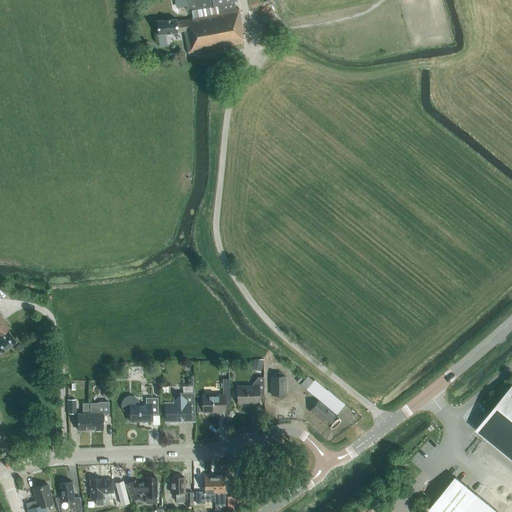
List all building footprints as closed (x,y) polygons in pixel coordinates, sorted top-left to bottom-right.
[(236,9),(234,1),(238,1),(237,0),(184,0),(187,11),(216,5),(218,12),(191,18),(191,19),(176,21),(176,19),(156,21),(157,34),(177,32),(184,31),(188,53),(244,43),(242,34),(243,33),(239,8),(236,9)] [(260,25),(266,24),(264,13),(258,14),(260,25)] [(0,351),(1,353),(16,342),(7,330),(10,329),(0,315),(0,351)] [(251,370),(261,372),(263,359),(253,359),(251,370)] [(285,371),(272,371),(272,394),(286,394),(285,371)] [(238,403),(258,403),(258,395),(264,395),(263,377),(257,377),(251,385),(238,386),(238,403)] [(223,394),(203,394),(203,396),(204,412),(224,412),(224,411),(230,411),(229,378),(222,379),(223,394)] [(337,415),(345,404),(314,381),(313,381),(306,390),(319,400),(310,411),(327,425),(336,414),(337,415)] [(511,458),(511,385),(476,430),(511,458)] [(169,421),(189,421),(189,414),(195,414),(194,393),(180,394),(178,395),(176,397),(174,401),(174,403),(169,403),(169,421)] [(138,404),(137,401),(134,398),(130,397),(126,398),(124,401),(123,405),(124,409),(127,412),(130,412),(131,422),(151,422),(151,414),(158,414),(158,398),(146,398),(146,404),(138,404)] [(275,399),(276,413),(294,413),(293,399),(275,399)] [(90,403),(90,429),(103,429),(103,414),(109,414),(109,402),(98,402),(98,403),(90,403)] [(77,429),(90,429),(90,403),(83,403),(83,413),(77,413),(77,429)] [(204,501),(214,501),(214,476),(204,476),(204,491),(196,491),(196,503),(204,503),(204,501)] [(214,476),(214,501),(215,501),(215,506),(224,506),(224,476),(214,476)] [(157,503),(156,477),(146,478),(146,483),(135,483),(134,481),(126,484),(132,499),(140,496),(139,494),(146,493),(146,503),(157,503)] [(185,501),(184,493),(184,477),(171,477),(171,493),(176,493),(176,502),(185,501)] [(456,477),(452,481),(430,509),(433,511),(462,511),(474,498),(477,495),(456,477)] [(101,480),(101,478),(90,479),(91,499),(97,498),(97,503),(103,503),(102,493),(113,493),(112,479),(101,480)] [(74,498),(72,481),(59,483),(62,501),(68,500),(69,509),(75,508),(75,511),(76,511),(82,511),(80,497),(74,498)] [(38,506),(27,509),(28,511),(46,511),(45,506),(52,504),(48,484),(33,488),(36,500),(38,506)] [(121,503),(127,501),(123,484),(117,486),(121,503)] [(241,496),(227,497),(227,511),(231,511),(241,508),(241,496)]
